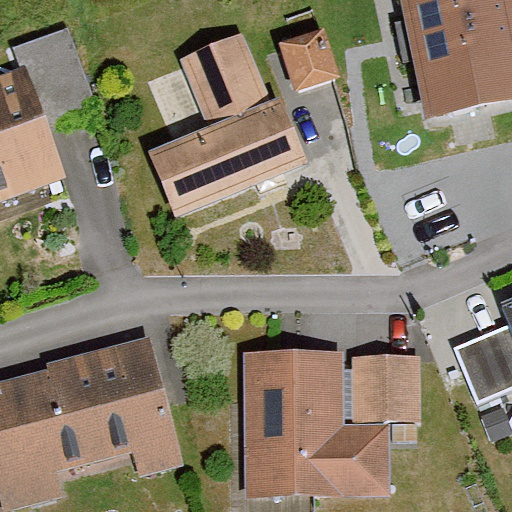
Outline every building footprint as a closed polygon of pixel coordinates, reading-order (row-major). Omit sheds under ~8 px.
[(511,0),(399,0),(408,44),(511,22),(511,0)] [(511,22),(408,44),(425,128),(511,110),(511,22)] [(323,30),(279,46),(297,95),(341,79),(323,30)] [(0,203),(64,179),(44,128),(94,110),(65,32),(13,51),(21,72),(0,79),(0,203)] [(279,106),(270,109),(242,39),(181,63),(209,133),(152,155),(176,217),(303,167),(279,106)] [(509,329),(457,352),(480,403),(511,389),(511,309),(502,314),(509,329)] [(46,377),(0,387),(0,496),(4,511),(59,498),(53,473),(132,454),(138,476),(180,466),(151,343),(43,368),(46,377)] [(341,357),(244,357),(244,498),(387,498),(387,427),(341,427),(341,357)] [(419,359),(352,359),(352,423),(419,424),(419,359)]
